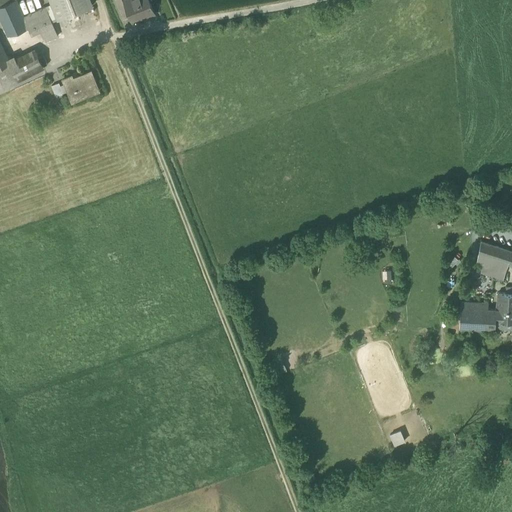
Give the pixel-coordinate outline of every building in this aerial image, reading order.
[(24,16),(17,0),(12,0),(0,5),(0,15),(9,35),(29,28),(29,27),(24,16)] [(51,0),(58,19),(92,6),(89,0),(51,0)] [(132,11),(135,20),(154,13),(148,0),(124,0),(129,12),(132,11)] [(46,6),(24,16),(29,27),(29,28),(31,33),(40,29),(45,41),(58,35),(46,6)] [(0,67),(11,62),(0,40),(0,67)] [(35,49),(11,62),(19,79),(43,66),(39,57),(35,49)] [(43,55),(39,57),(43,66),(48,64),(43,55)] [(19,79),(11,62),(0,67),(0,79),(0,80),(4,86),(19,79)] [(68,90),(72,101),(99,90),(91,70),(73,77),(72,74),(63,78),(68,90)] [(58,80),(63,92),(68,90),(63,78),(58,80)] [(508,263),(511,264),(511,250),(481,240),(476,263),(481,265),(505,272),(508,263)] [(503,278),(505,272),(481,265),(480,270),(503,278)] [(511,292),(506,293),(497,292),(496,309),(495,321),(511,321),(511,292)] [(496,309),(488,309),(478,308),(462,307),(461,306),(460,315),(460,327),(495,330),(495,328),(495,321),(496,309)] [(451,327),(460,327),(460,315),(452,315),(451,327)] [(511,329),(511,321),(495,321),(495,328),(511,329)] [(281,355),(271,359),(278,374),(287,370),(281,355)] [(401,429),(389,434),(394,445),(405,440),(401,429)]
